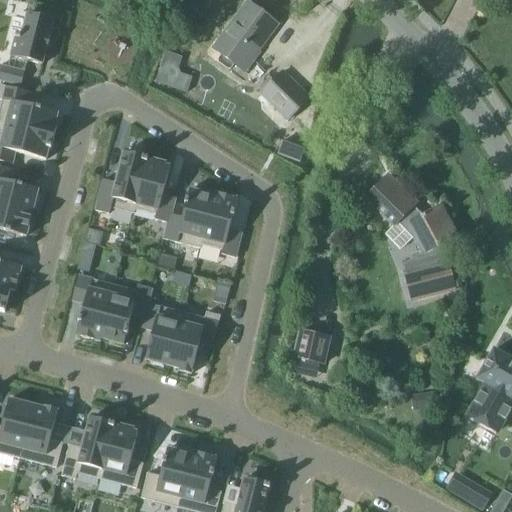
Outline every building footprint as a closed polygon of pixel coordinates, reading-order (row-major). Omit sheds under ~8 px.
[(213,51),(221,57),(217,61),(218,64),(227,71),(230,71),(233,66),(244,74),(259,54),(255,51),(262,41),(263,42),(276,25),(248,4),(233,24),(230,25),(224,33),(225,36),(213,51)] [(14,40),(10,59),(17,61),(42,67),(46,50),(48,50),(50,41),(49,41),(53,23),(27,16),(21,39),(16,38),(15,41),(14,40)] [(176,60),(158,65),(162,81),(180,77),(176,60)] [(0,68),(0,82),(20,88),(24,75),(0,68)] [(281,74),(260,95),(288,122),(309,101),(281,74)] [(0,88),(0,102),(1,103),(0,108),(0,126),(54,140),(57,128),(54,127),(57,116),(27,108),(30,96),(0,88)] [(0,126),(0,164),(11,167),(15,155),(32,159),(45,163),(48,152),(51,152),(54,140),(0,126)] [(282,143),(277,156),(299,165),(304,152),(282,143)] [(103,182),(95,214),(109,217),(110,211),(133,217),(134,213),(133,212),(146,163),(147,164),(148,162),(123,155),(120,166),(115,186),(103,182)] [(146,163),(133,212),(134,213),(155,218),(154,223),(167,226),(170,217),(171,217),(175,201),(162,198),(170,170),(165,169),(166,166),(152,162),(151,165),(147,164),(146,163)] [(0,169),(0,207),(32,216),(33,212),(36,212),(39,198),(37,197),(38,192),(9,185),(13,173),(0,169)] [(417,237),(424,252),(403,266),(406,278),(405,278),(412,303),(454,292),(447,267),(446,267),(441,246),(456,238),(439,209),(423,218),(413,208),(415,205),(387,178),(366,200),(393,227),(396,224),(412,240),(417,237)] [(167,226),(162,242),(200,252),(201,247),(200,247),(213,198),(212,198),(189,192),(187,202),(186,202),(184,207),(185,207),(182,220),(171,217),(170,217),(167,226)] [(213,198),(200,247),(201,247),(222,253),(221,257),(235,261),(241,236),(229,233),(232,220),(233,220),(235,215),(234,214),(237,201),(213,195),(212,198),(213,198)] [(0,207),(0,232),(26,239),(32,216),(0,207)] [(0,289),(10,292),(10,293),(15,294),(21,270),(0,264),(0,289)] [(78,279),(71,304),(83,307),(80,320),(79,320),(77,325),(79,325),(75,338),(99,345),(100,345),(101,342),(100,341),(114,288),(78,279)] [(114,288),(100,341),(101,342),(123,347),(126,338),(127,338),(127,336),(128,333),(127,332),(130,319),(139,322),(142,322),(146,306),(147,307),(151,291),(137,288),(135,294),(114,288)] [(0,314),(4,315),(10,293),(10,292),(0,289),(0,314)] [(142,322),(139,331),(152,334),(145,363),(151,364),(151,367),(163,370),(163,368),(168,369),(182,316),(147,307),(146,306),(142,322)] [(182,316),(168,369),(179,372),(179,374),(191,377),(199,347),(211,350),(220,319),(206,315),(204,321),(182,316)] [(294,359),(323,366),(328,340),(300,333),(294,359)] [(474,405),(467,417),(474,421),(473,422),(474,423),(475,422),(489,429),(488,431),(489,431),(490,430),(496,434),(504,422),(505,421),(504,421),(509,412),(510,412),(510,411),(511,406),(511,362),(510,361),(493,351),(487,362),(476,381),(485,386),(480,394),(479,394),(479,395),(480,395),(475,404),(474,403),(473,404),(474,405)] [(0,430),(0,456),(19,462),(33,408),(27,407),(28,404),(15,401),(15,404),(8,402),(1,430),(0,430)] [(33,408),(19,462),(56,471),(62,446),(50,443),(57,412),(45,409),(45,411),(33,408)] [(69,448),(61,479),(75,483),(77,476),(99,482),(113,428),(114,428),(114,427),(113,427),(89,420),(86,431),(81,451),(69,448)] [(113,428),(99,482),(136,492),(142,467),(130,463),(137,435),(133,434),(134,431),(120,428),(119,430),(114,428),(113,428)] [(147,476),(141,501),(177,511),(191,457),(190,457),(167,451),(167,452),(164,461),(163,461),(162,466),(163,466),(160,479),(147,476)] [(191,457),(177,511),(182,511),(216,511),(220,495),(208,492),(211,479),(213,479),(214,474),(213,473),(216,461),(192,454),(191,454),(190,457),(191,457)] [(455,477),(447,491),(482,511),(490,498),(455,477)] [(222,511),(263,511),(270,488),(257,485),(243,481),(241,492),(236,510),(224,506),(222,511)]
